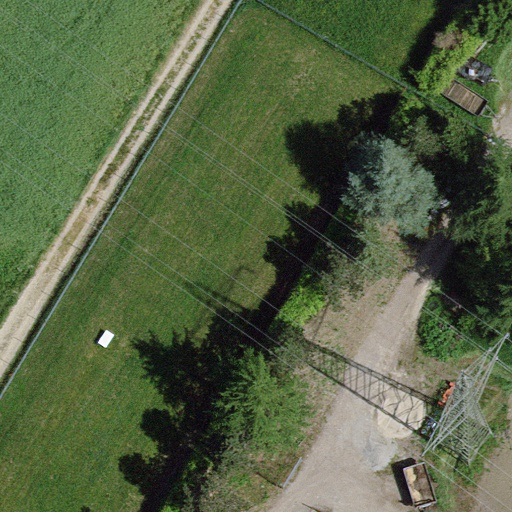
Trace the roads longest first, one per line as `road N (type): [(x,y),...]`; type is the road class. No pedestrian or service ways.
road 1 (track): [(383,511),(333,476),(394,326),(511,126)]
road 2 (track): [(216,0),(0,351)]
